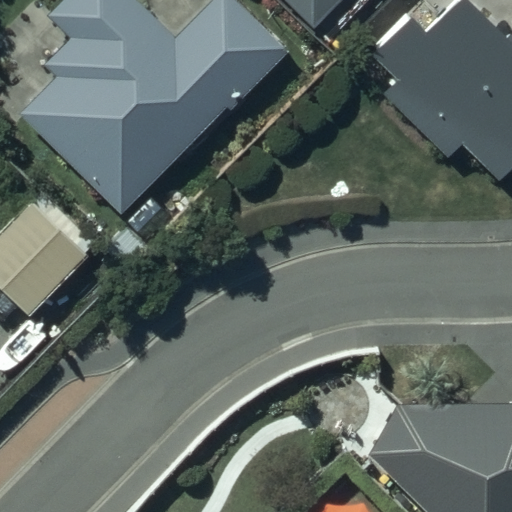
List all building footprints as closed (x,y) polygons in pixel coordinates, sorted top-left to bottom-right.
[(284,64),(223,7),(181,52),(125,0),(80,0),(49,33),(71,53),(45,81),(56,91),(17,133),(126,234),(284,64)] [(285,0),(328,42),(369,0),(285,0)] [(511,21),(489,0),(438,0),(424,15),(412,3),(374,43),(401,69),(386,85),(448,144),(461,130),(499,166),(511,152),(511,21)] [(89,268),(34,216),(0,251),(0,296),(32,327),(89,268)] [(511,511),(511,414),(390,415),(364,460),(415,511),(511,511)]
